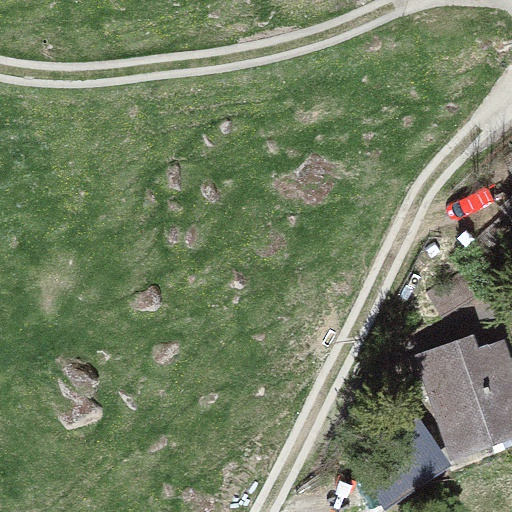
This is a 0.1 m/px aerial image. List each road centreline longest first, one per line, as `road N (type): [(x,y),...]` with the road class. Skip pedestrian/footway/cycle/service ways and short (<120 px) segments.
road 1 (track): [(511,74),(432,172),(343,355),(254,511)]
road 2 (track): [(0,70),(28,76),(231,59),(401,0)]
